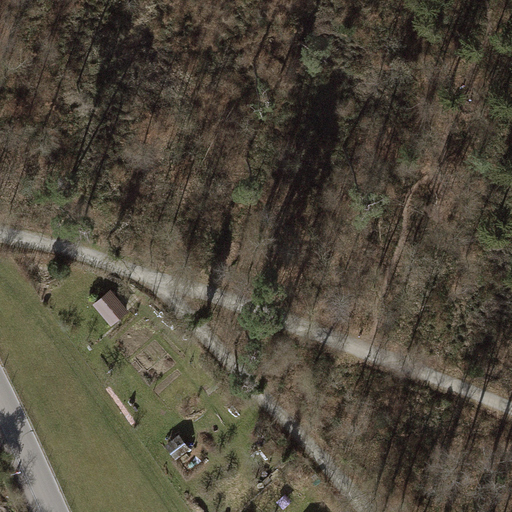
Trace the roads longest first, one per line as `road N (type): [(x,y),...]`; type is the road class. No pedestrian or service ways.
road 1 (track): [(0,234),(231,301),(511,410)]
road 2 (track): [(90,255),(194,329),(369,511)]
